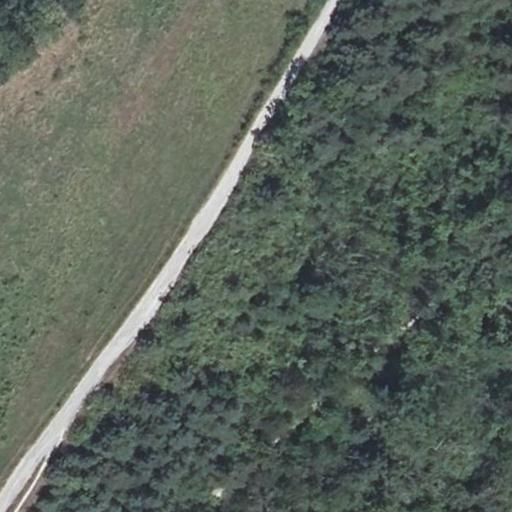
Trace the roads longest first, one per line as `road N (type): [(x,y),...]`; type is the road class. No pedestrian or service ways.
road 1 (track): [(324,0),(0,510)]
road 2 (track): [(210,511),(511,230)]
